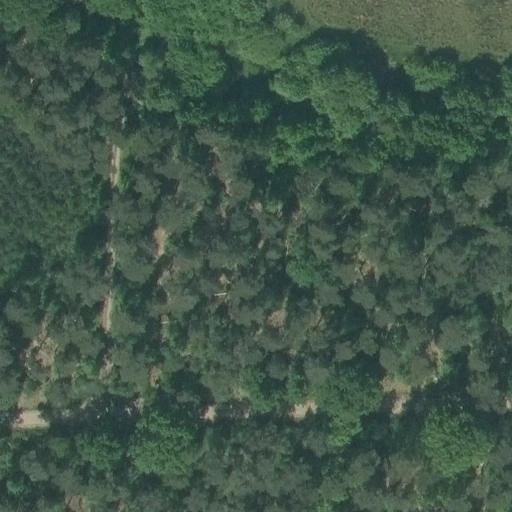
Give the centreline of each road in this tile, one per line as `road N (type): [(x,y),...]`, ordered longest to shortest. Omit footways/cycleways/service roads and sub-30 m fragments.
road 1 (track): [(110,0),(118,92),(93,420)]
road 2 (track): [(93,420),(511,401)]
